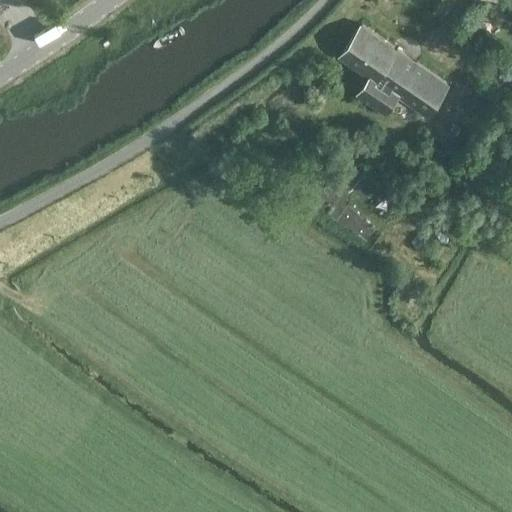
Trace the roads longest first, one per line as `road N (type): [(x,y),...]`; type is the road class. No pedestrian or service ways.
road 1 (track): [(354,511),(0,287)]
road 2 (unclassified): [(0,226),(164,129),(323,0)]
road 3 (tertiary): [(113,0),(0,78)]
